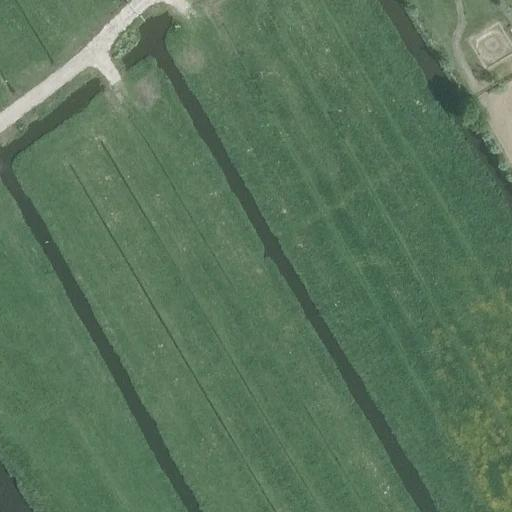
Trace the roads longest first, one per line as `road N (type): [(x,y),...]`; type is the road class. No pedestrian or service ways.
road 1 (track): [(147,0),(93,53),(0,122)]
road 2 (unknown): [(511,141),(460,61),(460,0)]
